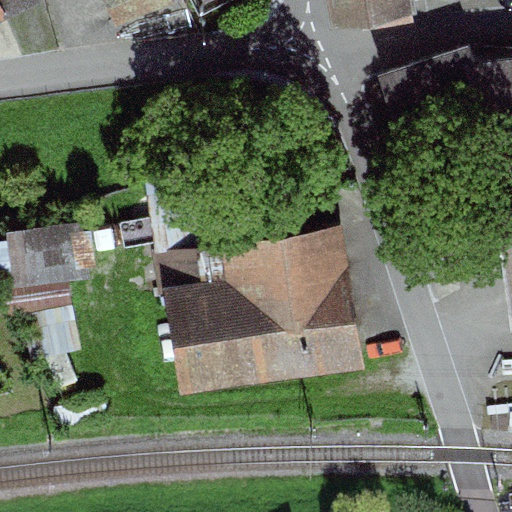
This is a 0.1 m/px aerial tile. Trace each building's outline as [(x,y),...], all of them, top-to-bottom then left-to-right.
[(114,0),(122,15),(152,0),(114,0)] [(413,0),(331,0),(334,14),(365,10),(366,18),(415,11),(413,0)] [(511,46),(467,52),(511,297),(511,46)] [(472,120),(452,48),(369,72),(390,144),(472,120)] [(18,278),(92,274),(88,208),(15,212),(18,278)] [(168,251),(189,375),(359,350),(339,222),(168,251)] [(0,391),(14,389),(0,361),(0,391)]
